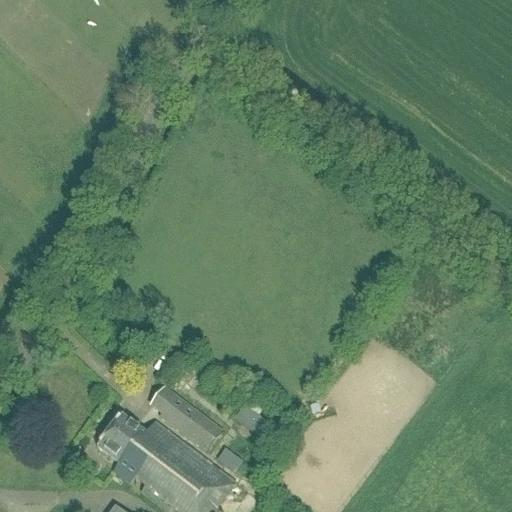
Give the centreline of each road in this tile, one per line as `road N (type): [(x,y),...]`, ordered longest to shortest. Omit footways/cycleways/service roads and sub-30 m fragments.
road 1 (tertiary): [(0,389),(94,253),(177,70),(239,0)]
road 2 (track): [(197,44),(511,288)]
